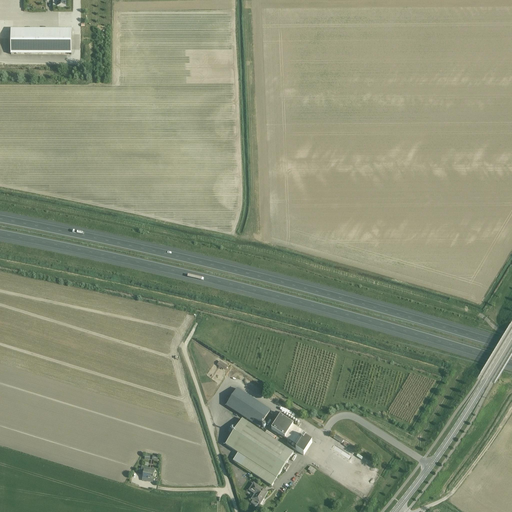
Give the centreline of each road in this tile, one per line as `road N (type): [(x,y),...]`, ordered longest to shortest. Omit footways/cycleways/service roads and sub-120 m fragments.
road 1 (motorway): [(511,348),(269,278),(0,218)]
road 2 (motorway): [(0,233),(264,292),(511,363)]
road 3 (secondary): [(394,511),(511,339)]
road 4 (unknown): [(324,433),(367,463),(364,484),(343,481),(305,456)]
